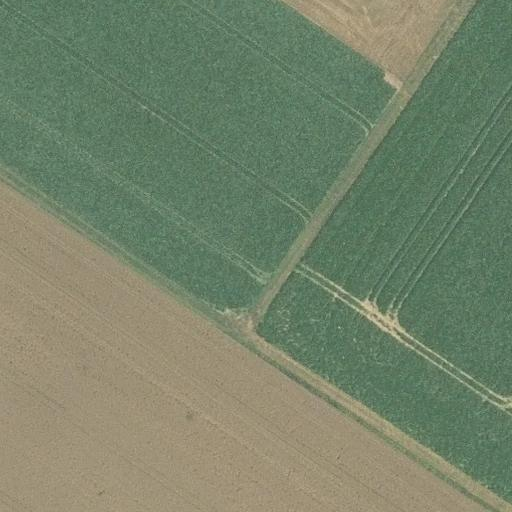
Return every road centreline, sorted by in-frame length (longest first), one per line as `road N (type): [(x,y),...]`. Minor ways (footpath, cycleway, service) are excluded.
road 1 (track): [(0,178),(495,511)]
road 2 (track): [(470,0),(239,340)]
